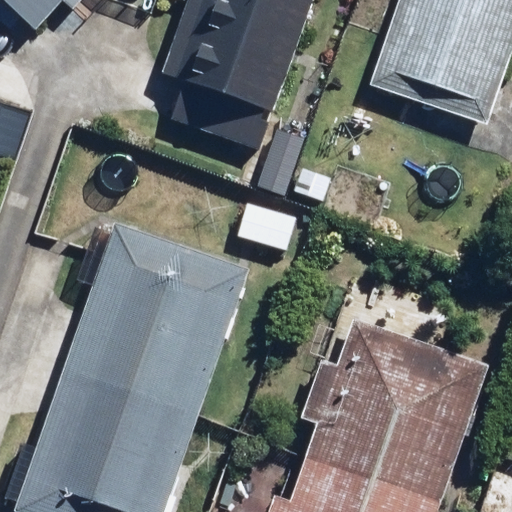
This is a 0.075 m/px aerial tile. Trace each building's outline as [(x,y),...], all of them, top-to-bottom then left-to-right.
[(0,0),(0,16),(35,49),(80,0),(0,0)] [(188,0),(166,71),(188,78),(172,128),(264,157),(313,0),(188,0)] [(511,62),(511,0),(399,0),(370,88),(490,129),(511,62)] [(32,121),(0,106),(0,153),(14,160),(32,121)] [(299,220),(247,207),(237,244),(289,257),(299,220)] [(176,511),(254,270),(105,222),(13,508),(24,511),(176,511)] [(445,511),(491,365),(356,324),(345,360),(323,354),(301,425),(311,428),(285,511),(445,511)]
